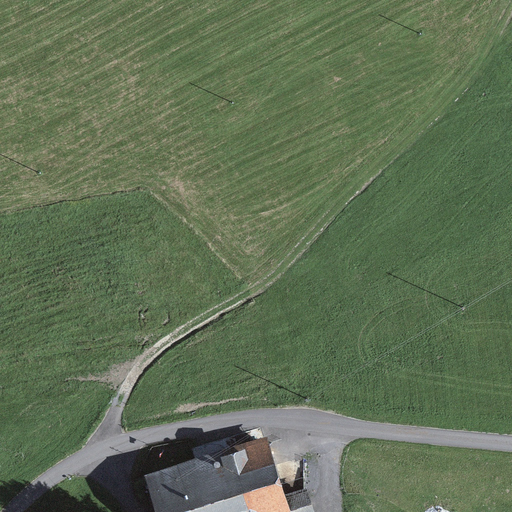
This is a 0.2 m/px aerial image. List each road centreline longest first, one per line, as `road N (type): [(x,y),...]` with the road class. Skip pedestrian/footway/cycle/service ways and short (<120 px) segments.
road 1 (track): [(116,450),(120,399),(153,353),(281,266),(476,73),(511,7)]
road 2 (unclassified): [(13,511),(48,481),(128,445),(295,417),(511,443)]
